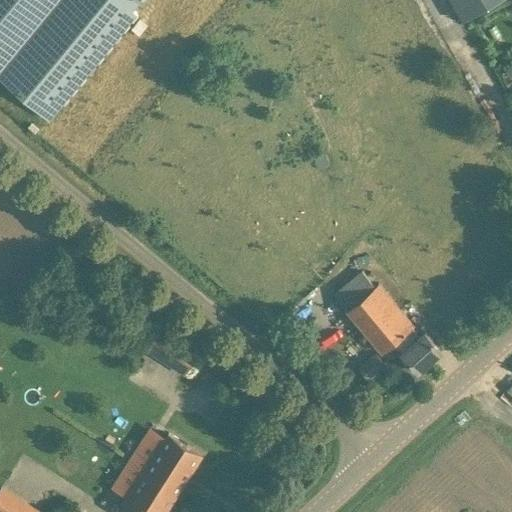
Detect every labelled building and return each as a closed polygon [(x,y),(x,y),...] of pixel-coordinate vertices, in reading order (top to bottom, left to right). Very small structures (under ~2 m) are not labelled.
[(0,0),(0,75),(48,115),(132,14),(143,0),(0,0)] [(511,0),(451,0),(462,19),(498,0),(511,0)] [(360,271),(334,293),(382,351),(394,342),(410,327),(411,326),(401,313),(376,282),(372,286),(360,271)] [(162,323),(147,347),(186,370),(200,346),(162,323)] [(418,336),(410,327),(394,342),(403,351),(401,353),(418,371),(442,349),(424,330),(418,336)] [(359,366),(370,379),(386,364),(375,352),(359,366)] [(130,457),(145,467),(163,478),(160,483),(176,494),(202,453),(169,431),(168,432),(165,436),(151,426),(130,457)] [(120,507),(128,511),(164,511),(173,498),(176,494),(160,483),(163,478),(145,467),(130,457),(110,486),(125,496),(119,505),(121,506),(120,507)]
